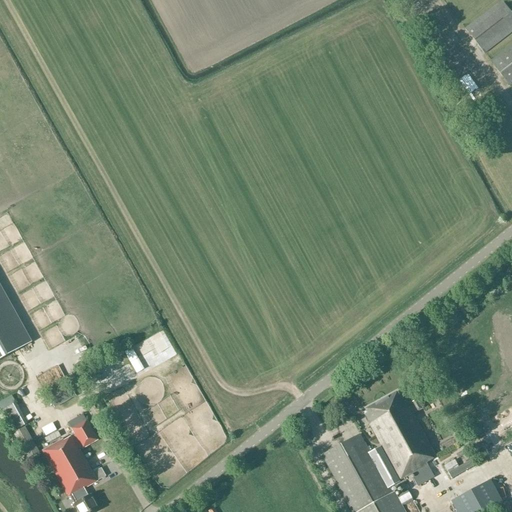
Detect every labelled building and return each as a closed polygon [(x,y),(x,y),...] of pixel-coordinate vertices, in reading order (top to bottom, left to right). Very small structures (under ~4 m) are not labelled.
[(485,53),(511,31),(511,14),(501,1),(465,29),(485,53)] [(511,45),(497,56),(491,61),(510,86),(511,84),(511,45)] [(0,360),(31,343),(0,285),(0,360)] [(131,346),(105,358),(119,386),(144,374),(131,346)] [(165,390),(170,385),(160,373),(154,378),(165,390)] [(55,408),(76,397),(69,384),(48,396),(55,408)] [(398,396),(396,393),(365,410),(367,413),(364,414),(401,481),(428,466),(427,465),(436,459),(400,394),(398,396)] [(0,403),(2,407),(12,401),(9,396),(0,401),(0,403)] [(411,410),(418,406),(415,400),(408,403),(411,410)] [(17,404),(4,411),(14,431),(27,424),(17,404)] [(83,449),(98,440),(96,436),(84,415),(69,423),(76,435),(64,441),(63,441),(43,452),(69,498),(71,497),(75,504),(79,511),(94,511),(99,510),(91,496),(90,497),(85,489),(98,482),(98,481),(106,476),(102,469),(94,473),(80,450),(83,448),(83,449)] [(25,428),(15,434),(29,458),(39,453),(25,428)] [(361,436),(323,457),(353,511),(402,511),(389,488),(400,482),(381,446),(370,452),(361,436)] [(442,472),(461,465),(458,457),(439,464),(442,472)] [(100,462),(103,466),(110,462),(108,458),(100,462)] [(395,494),(399,500),(410,494),(407,487),(395,494)]
